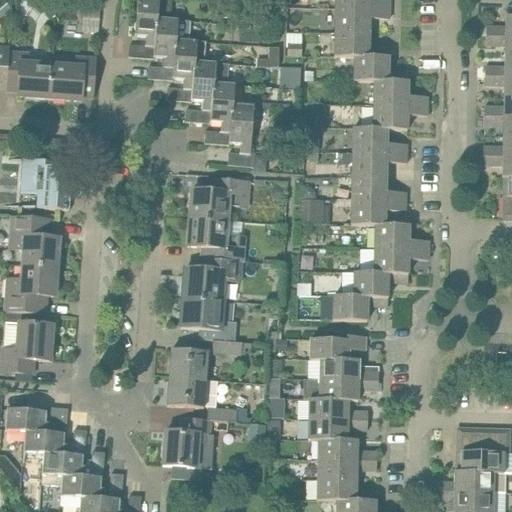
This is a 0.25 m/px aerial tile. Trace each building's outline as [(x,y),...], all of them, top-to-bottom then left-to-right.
[(12,13),(12,1),(1,0),(0,0),(0,10),(6,18),(12,13)] [(154,61),(154,59),(157,20),(170,21),(172,1),(162,0),(161,0),(137,0),(134,38),(146,38),(145,48),(129,46),(128,59),(154,61)] [(335,0),(335,10),(389,11),(389,2),(369,1),(369,0),(335,0)] [(46,3),(38,11),(48,22),(56,15),(46,3)] [(99,23),(100,7),(83,5),(81,34),(98,35),(99,23)] [(389,21),(389,11),(335,10),(334,34),(369,35),(369,20),(389,21)] [(485,38),(511,38),(511,17),(506,18),(505,29),(485,28),(485,38)] [(157,20),(154,59),(165,60),(164,69),(148,68),(147,80),(172,82),(173,81),(176,41),(188,42),(189,23),(178,22),(178,21),(170,21),(157,20)] [(239,26),(238,43),(258,44),(259,27),(239,26)] [(368,49),(369,35),(334,34),(334,59),(354,60),(388,60),(388,50),(368,49)] [(511,57),(511,38),(485,38),(485,47),(505,48),(505,58),(511,57)] [(176,41),(173,81),(183,82),(183,91),(167,89),(166,102),(191,104),(191,102),(195,63),(204,63),(205,44),(196,43),(197,43),(188,42),(176,41)] [(300,46),(287,46),(287,57),(300,58),(300,46)] [(0,91),(5,92),(8,54),(7,54),(8,48),(0,47),(0,91)] [(8,54),(5,92),(6,92),(6,89),(18,90),(17,98),(49,100),(51,66),(28,65),(29,55),(8,54)] [(511,78),(511,57),(505,58),(504,69),(484,68),(484,78),(511,78)] [(75,68),(51,66),(49,100),(81,103),(82,94),(92,95),(92,99),(93,99),(96,60),(75,59),(75,68)] [(354,84),(374,84),(408,85),(408,74),(388,74),(388,60),(354,60),(354,84)] [(195,63),(191,102),(203,103),(202,112),(186,111),(185,123),(210,125),(210,124),(214,84),(227,85),(228,66),(216,65),(216,64),(204,63),(195,63)] [(511,98),(511,78),(484,78),(484,87),(504,88),(504,98),(511,98)] [(234,86),(227,85),(214,84),(210,124),(221,125),(221,134),(205,132),(204,145),(229,147),(229,145),(233,106),(234,86)] [(374,84),(373,108),(427,109),(427,99),(407,98),(408,85),(374,84)] [(484,108),(483,118),(511,118),(511,98),(504,98),(504,109),(484,108)] [(228,154),(227,167),(253,169),(253,156),(249,156),(253,107),(233,106),(229,145),(240,146),(239,155),(228,154)] [(373,108),(373,131),(387,132),(407,132),(407,117),(427,117),(427,109),(373,108)] [(503,128),(503,138),(511,138),(511,118),(483,118),(483,127),(503,128)] [(318,154),(319,130),(320,127),(311,127),(310,154),(318,154)] [(386,146),(387,132),(373,131),(353,131),(352,155),(406,156),(406,146),(386,146)] [(511,138),(503,138),(503,149),(483,148),(482,158),(511,158),(511,138)] [(352,178),(386,179),(386,165),(406,165),(406,156),(352,155),(352,178)] [(253,169),(252,172),(265,173),(266,157),(253,156),(253,169)] [(511,158),(482,158),(482,167),(502,168),(502,179),(508,179),(508,178),(511,178),(511,158)] [(36,209),(49,210),(69,212),(70,196),(63,195),(65,169),(50,168),(51,163),(22,161),(20,193),(37,194),(36,209)] [(385,194),(386,179),(352,178),(351,202),(405,203),(405,194),(385,194)] [(511,178),(508,178),(508,179),(508,198),(503,198),(502,221),(511,221),(511,178)] [(191,192),(189,220),(227,223),(228,208),(246,209),(248,184),(220,182),(219,194),(191,192)] [(302,201),(314,201),(315,193),(310,188),(302,188),(302,201)] [(301,201),(300,225),(323,226),(323,202),(314,201),(302,201),(301,201)] [(405,213),(405,203),(351,202),(351,227),(375,227),(375,226),(385,226),(385,212),(405,213)] [(22,267),(56,269),(59,240),(46,239),(47,221),(57,222),(57,221),(12,218),(11,233),(16,234),(14,250),(24,251),(22,267)] [(214,262),(240,264),(242,264),(244,239),(226,237),(227,223),(189,220),(187,248),(215,250),(214,260),(214,262)] [(409,227),(385,226),(375,226),(375,227),(374,250),(428,251),(428,243),(408,242),(409,227)] [(428,261),(428,251),(374,250),(374,274),(408,275),(408,261),(428,261)] [(239,284),(240,264),(214,262),(214,260),(202,260),(202,261),(203,261),(203,271),(185,270),(182,300),(222,303),(224,283),(239,284)] [(54,298),(56,269),(22,267),(21,282),(12,281),(11,298),(6,298),(5,313),(50,317),(50,316),(40,315),(41,297),(54,298)] [(408,275),(374,274),(354,274),(353,297),(387,298),(387,285),(407,285),(408,275)] [(387,309),(387,298),(353,297),(333,297),(332,322),(366,323),(367,308),(387,309)] [(198,341),(212,342),(234,344),(236,324),(221,323),(222,303),(182,300),(180,330),(198,331),(198,341)] [(52,327),(32,325),(18,324),(17,351),(3,350),(1,373),(32,375),(33,361),(50,363),(52,327)] [(309,361),(348,362),(349,352),(365,352),(365,338),(333,337),(333,341),(310,341),(309,361)] [(234,344),(212,342),(211,354),(241,356),(242,344),(234,344)] [(285,351),(286,342),(276,342),(275,350),(285,351)] [(169,379),(205,382),(207,354),(171,351),(169,379)] [(378,383),(378,373),(378,369),(362,369),(362,373),(358,373),(358,363),(348,362),(309,361),(309,362),(319,362),(319,381),(378,383)] [(205,382),(169,379),(167,407),(203,410),(205,382)] [(378,392),(378,383),(319,381),(319,401),(319,402),(348,402),(348,403),(358,403),(358,392),(378,392)] [(276,389),(267,389),(267,400),(276,400),(276,389)] [(282,409),(282,401),(279,401),(267,401),(266,409),(282,409)] [(347,413),(348,403),(348,402),(319,402),(319,401),(309,401),(308,422),(367,423),(367,413),(347,413)] [(5,432),(25,434),(25,433),(64,436),(66,436),(68,410),(46,409),(45,414),(6,411),(5,432)] [(206,422),(210,422),(236,424),(250,425),(250,420),(246,420),(247,410),(237,410),(237,412),(207,410),(206,422)] [(210,422),(206,422),(181,420),(180,434),(165,433),(162,467),(196,469),(198,444),(208,445),(210,422)] [(367,432),(367,423),(308,422),(308,442),(318,442),(318,441),(347,442),(347,432),(367,432)] [(497,454),(485,454),(473,453),(473,430),(457,430),(456,454),(461,454),(461,461),(455,461),(455,473),(461,473),(461,474),(505,474),(511,475),(511,457),(511,454),(509,454),(497,454)] [(485,454),(485,431),(473,430),(473,453),(485,454)] [(485,454),(497,454),(497,431),(485,431),(485,454)] [(497,431),(497,454),(509,454),(509,451),(509,431),(497,431)] [(23,454),(43,455),(82,457),(84,458),(86,433),(74,432),(72,447),(63,447),(64,436),(25,433),(25,434),(23,454)] [(318,441),(318,442),(317,461),(376,463),(376,453),(356,453),(357,442),(347,442),(318,441)] [(266,449),(266,460),(277,460),(277,453),(274,449),(266,449)] [(41,476),(40,486),(60,488),(61,477),(101,480),(102,480),(104,454),(92,453),(91,469),(82,468),(82,457),(43,455),(42,466),(41,477),(41,476)] [(21,476),(5,458),(0,457),(0,471),(20,495),(21,476)] [(376,472),(376,463),(317,461),(317,481),(356,482),(356,472),(376,472)] [(219,472),(218,483),(233,484),(234,473),(219,472)] [(434,484),(434,493),(493,494),(504,495),(505,474),(461,474),(461,473),(455,473),(454,473),(454,484),(434,484)] [(60,498),(80,499),(119,501),(121,501),(123,476),(110,475),(109,491),(100,491),(101,480),(61,477),(60,488),(60,498)] [(356,493),(356,482),(317,481),(316,502),(336,502),(375,503),(376,493),(356,493)] [(492,511),(493,494),(434,493),(433,503),(453,503),(453,511),(492,511)] [(80,499),(78,511),(140,511),(141,498),(129,497),(127,511),(118,511),(119,501),(80,499)] [(375,511),(375,503),(336,502),(336,511),(375,511)]
